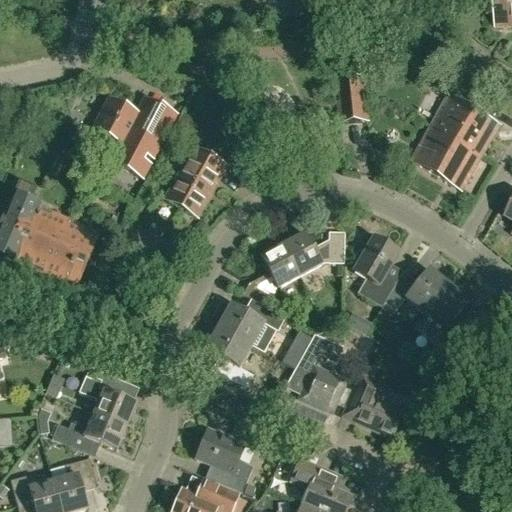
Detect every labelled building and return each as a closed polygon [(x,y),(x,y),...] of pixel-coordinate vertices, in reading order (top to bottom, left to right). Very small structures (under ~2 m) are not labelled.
[(281,0),(277,12),(300,21),(307,0),(281,0)] [(511,0),(494,0),(495,28),(511,27),(511,0)] [(412,51),(410,57),(428,66),(429,64),(430,62),(431,60),(416,52),(412,51)] [(341,102),(365,102),(363,79),(339,80),(341,102)] [(432,129),(481,158),(499,127),(450,97),(432,129)] [(112,164),(141,180),(174,117),(145,101),(137,116),(109,101),(93,131),(122,146),(112,164)] [(365,102),(341,102),(343,124),(367,123),(365,102)] [(461,193),(481,158),(432,129),(412,164),(461,193)] [(193,151),(165,202),(196,220),(225,168),(193,151)] [(99,235),(28,204),(35,189),(19,183),(0,226),(0,258),(74,291),(99,235)] [(131,226),(120,247),(167,272),(179,251),(131,226)] [(287,257),(299,279),(324,266),(337,267),(343,267),(344,236),(328,235),(328,249),(315,256),(304,235),(287,244),(282,247),(287,257)] [(376,319),(381,311),(396,285),(384,278),(397,255),(373,241),(353,275),(365,282),(357,296),(374,306),(369,315),(376,319)] [(281,289),(287,286),(299,279),(287,257),(282,247),(260,259),(268,275),(271,280),(254,289),(248,286),(242,297),(259,307),(266,311),(273,299),(277,291),(281,289)] [(424,317),(448,288),(428,272),(412,291),(399,280),(396,285),(381,311),(391,318),(404,302),(424,317)] [(468,304),(449,289),(448,288),(424,317),(444,333),(434,346),(445,355),(463,332),(452,323),(468,304)] [(284,321),(266,311),(259,307),(252,319),(230,307),(218,330),(251,348),(263,355),(276,333),(277,334),(284,321)] [(239,370),(251,348),(218,330),(205,352),(227,364),(219,379),(246,390),(252,378),(239,370)] [(13,343),(22,340),(24,339),(14,335),(11,335),(1,336),(2,344),(13,343)] [(284,391),(287,393),(302,399),(301,401),(331,414),(344,384),(308,369),(307,366),(312,355),(315,355),(325,359),(326,363),(336,367),(343,350),(314,337),(284,391)] [(92,416),(126,430),(135,407),(114,398),(120,383),(89,369),(78,395),(97,404),(92,416)] [(360,378),(349,401),(362,407),(355,425),(391,441),(402,415),(380,405),(387,390),(360,378)] [(116,453),(126,430),(92,416),(86,432),(70,425),(68,432),(57,427),(51,442),(89,458),(94,444),(116,453)] [(0,448),(11,448),(11,443),(10,432),(9,421),(0,421),(0,448)] [(207,432),(195,462),(219,472),(214,485),(241,496),(252,471),(237,464),(244,447),(207,432)] [(281,464),(286,466),(289,460),(284,457),(281,464)] [(52,484),(59,511),(86,511),(80,490),(95,486),(89,462),(64,468),(67,480),(52,484)] [(340,480),(329,475),(299,462),(290,484),(308,492),(302,508),(311,511),(345,511),(350,500),(334,493),(340,480)] [(59,511),(52,484),(37,488),(34,477),(9,483),(16,507),(31,503),(33,511),(59,511)] [(202,484),(196,498),(182,493),(173,511),(230,511),(236,498),(202,484)] [(2,486),(0,489),(0,499),(2,501),(9,492),(2,486)] [(248,486),(244,496),(252,499),(256,490),(248,486)]
